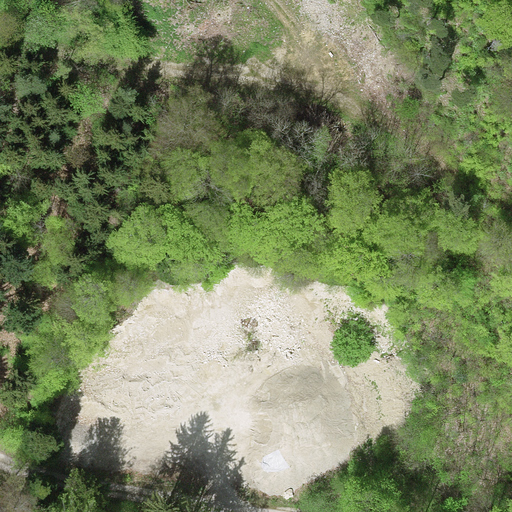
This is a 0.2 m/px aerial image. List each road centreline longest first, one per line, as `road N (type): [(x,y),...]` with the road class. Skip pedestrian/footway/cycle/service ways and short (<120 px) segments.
road 1 (track): [(0,42),(193,78),(293,88),(325,81)]
road 2 (track): [(267,0),(325,81),(511,209)]
road 3 (track): [(0,459),(53,482),(256,511)]
